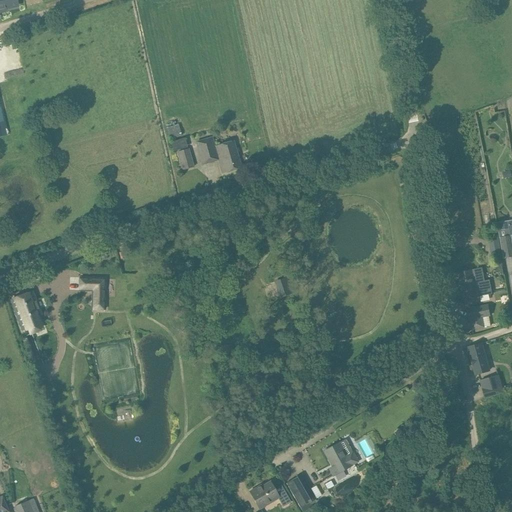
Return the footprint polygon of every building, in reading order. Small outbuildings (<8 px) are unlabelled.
[(0,0),(0,11),(5,10),(5,8),(17,6),(15,0),(0,0)] [(169,139),(181,135),(177,124),(165,128),(169,139)] [(214,147),(211,138),(196,142),(203,164),(222,159),(226,172),(241,168),(233,141),(214,147)] [(178,140),(171,142),(173,151),(180,149),(178,140)] [(193,167),(188,149),(177,152),(183,170),(193,167)] [(511,221),(498,223),(498,224),(504,259),(511,257),(511,238),(511,236),(511,235),(511,221)] [(498,238),(488,240),(490,253),(500,252),(498,238)] [(482,269),(458,273),(463,299),(465,299),(465,301),(468,303),(473,302),(475,299),(474,297),(490,294),(488,286),(487,281),(485,282),(484,282),(482,269)] [(280,279),(277,281),(282,297),(285,296),(294,293),(288,277),(280,279)] [(80,278),(79,290),(92,291),(92,296),(92,309),(104,309),(105,278),(80,278)] [(32,292),(11,300),(23,330),(39,324),(36,317),(40,315),(38,310),(37,310),(35,305),(34,301),(35,301),(32,292)] [(488,305),(467,309),(469,320),(471,331),(485,328),(484,327),(491,326),(489,316),(490,315),(488,305)] [(487,363),(482,344),(468,347),(474,367),(476,374),(488,371),(486,363),(487,363)] [(499,376),(480,381),(485,399),(504,394),(499,376)] [(339,442),(324,451),(328,459),(329,458),(332,463),(332,464),(331,465),(332,467),(329,469),(333,476),(358,462),(345,439),(339,442)] [(301,475),(286,483),(301,510),(316,501),(315,499),(316,499),(323,495),(319,488),(317,485),(313,487),(310,489),(302,476),(301,475)] [(257,488),(249,492),(259,509),(279,498),(284,506),(290,502),(291,502),(286,493),(283,488),(281,485),(274,489),(270,482),(257,489),(257,488)] [(0,511),(8,511),(2,496),(0,497),(0,511)] [(38,511),(33,499),(15,506),(17,511),(38,511)]
